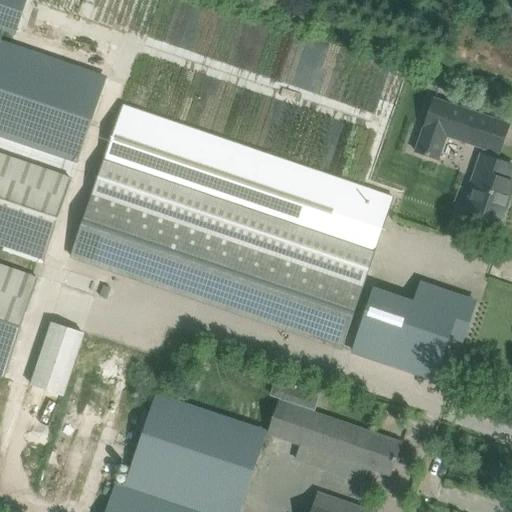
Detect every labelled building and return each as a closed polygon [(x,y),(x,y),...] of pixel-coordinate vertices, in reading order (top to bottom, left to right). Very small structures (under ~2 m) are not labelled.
[(0,0),(0,26),(15,31),(26,0),(0,0)] [(0,132),(76,159),(105,75),(0,39),(0,132)] [(509,125),(434,99),(416,152),(438,159),(446,135),(500,153),(509,125)] [(102,168),(353,254),(372,260),(393,198),(123,107),(102,168)] [(0,244),(42,258),(71,175),(0,150),(0,244)] [(466,210),(501,222),(511,192),(504,190),(511,167),(511,165),(494,159),(482,155),(471,185),(474,186),(472,191),(466,210)] [(69,255),(324,342),(343,348),(366,279),(93,186),(69,255)] [(0,374),(2,375),(36,277),(0,265),(0,374)] [(374,289),(353,351),(434,379),(447,341),(462,297),(421,283),(414,303),(374,289)] [(69,395),(88,330),(51,319),(31,384),(69,395)] [(279,400),(267,434),(391,477),(403,443),(279,400)] [(240,511),(255,470),(262,448),(150,411),(124,488),(115,485),(105,511),(240,511)] [(374,511),(359,507),(318,493),(311,511),(374,511)]
